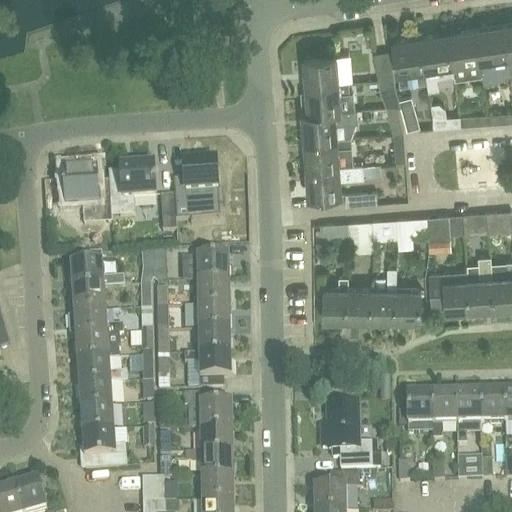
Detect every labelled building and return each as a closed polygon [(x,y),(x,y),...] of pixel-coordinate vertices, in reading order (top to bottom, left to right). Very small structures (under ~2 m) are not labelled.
[(511,23),(501,25),(506,57),(509,75),(510,75),(509,69),(511,68),(511,23)] [(506,57),(501,25),(473,29),(478,61),(481,77),(483,77),(484,85),(494,83),(490,59),(506,57)] [(478,61),(473,29),(446,33),(451,65),(478,61)] [(451,65),(446,33),(420,37),(425,69),(429,91),(438,90),(436,79),(453,76),(451,65)] [(425,69),(420,37),(391,42),(396,73),(425,69)] [(379,82),(394,78),(390,51),(374,54),(379,82)] [(349,82),(339,83),(337,58),(306,61),(308,89),(349,85),(349,82)] [(396,88),(394,78),(379,82),(380,91),(396,88)] [(308,89),(310,100),(302,101),(303,116),(311,115),(311,116),(335,114),(335,115),(358,113),(358,110),(355,110),(354,94),(349,94),(349,85),(308,89)] [(412,97),(399,101),(407,131),(420,128),(412,97)] [(394,138),(404,137),(403,133),(397,107),(386,107),(394,136),(394,138)] [(511,123),(511,112),(487,114),(488,125),(511,123)] [(311,115),(303,116),(306,145),(352,141),(351,138),(338,139),(336,125),(359,123),(358,113),(335,115),(335,114),(311,116),(311,115)] [(487,114),(460,117),(461,127),(488,125),(487,114)] [(461,127),(460,117),(433,119),(434,129),(461,127)] [(406,162),(404,137),(394,138),(396,162),(406,162)] [(352,141),(306,145),(309,171),(363,167),(363,165),(353,166),(352,141)] [(185,180),(174,181),(175,196),(174,196),(176,221),(191,220),(191,224),(192,224),(192,220),(192,218),(190,218),(189,209),(191,209),(220,207),(223,206),(222,191),(218,191),(217,178),(218,177),(217,161),(184,164),(185,180)] [(91,165),(84,166),(82,171),(64,172),(66,191),(67,208),(83,207),(84,225),(112,223),(112,217),(110,200),(110,199),(99,199),(98,183),(97,170),(94,170),(91,165)] [(121,173),(109,174),(109,182),(110,199),(110,200),(119,200),(120,216),(135,215),(134,200),(157,198),(155,166),(121,169),(121,173)] [(363,167),(309,171),(311,199),(344,196),(342,181),(364,179),(363,167)] [(233,187),(233,212),(242,212),(242,187),(233,187)] [(378,205),(377,192),(346,194),(347,207),(378,205)] [(174,196),(161,197),(163,232),(177,231),(176,221),(174,196)] [(489,232),(511,230),(511,211),(488,213),(489,232)] [(465,234),(475,233),(474,214),(464,215),(465,234)] [(440,217),(441,236),(451,235),(450,216),(440,217)] [(233,219),(234,235),(245,234),(244,218),(233,219)] [(407,219),(397,220),(399,239),(408,239),(407,219)] [(375,241),(374,221),(349,223),(351,254),(375,252),(374,241),(375,241)] [(374,221),(375,241),(385,240),(384,221),(374,221)] [(335,225),(325,226),(327,245),(337,245),(335,225)] [(155,270),(154,250),(144,251),(145,270),(155,270)] [(163,250),(154,250),(155,270),(164,269),(163,250)] [(472,311),(496,309),(493,277),(492,277),(491,256),(479,258),(480,278),(469,279),(472,311)] [(198,284),(230,283),(229,257),(197,258),(198,284)] [(511,262),(506,263),(508,276),(493,277),(496,309),(511,307),(511,262)] [(71,266),(73,292),(104,290),(104,288),(124,287),(124,277),(104,279),(103,264),(71,266)] [(388,290),(374,290),(374,322),(397,322),(398,290),(398,269),(389,268),(388,290)] [(435,309),(448,308),(448,312),(472,311),(469,279),(469,272),(432,275),(435,309)] [(340,289),(325,289),(325,321),(350,321),(350,289),(348,289),(348,278),(340,278),(340,289)] [(231,307),(230,283),(198,284),(198,308),(231,307)] [(151,306),(151,287),(141,287),(141,306),(151,306)] [(168,308),(168,289),(158,289),(158,308),(168,308)] [(374,290),(350,289),(350,321),(374,322),(374,290)] [(104,290),(73,292),(75,315),(106,313),(104,290)] [(398,290),(397,322),(422,322),(422,290),(398,290)] [(231,307),(198,308),(199,332),(231,332),(231,307)] [(152,330),(152,310),(141,311),(142,330),(152,330)] [(75,315),(75,316),(72,316),(70,318),(70,327),(73,329),(75,329),(76,339),(101,338),(108,337),(120,336),(124,336),(123,326),(107,327),(106,313),(75,315)] [(168,332),(168,313),(158,313),(158,332),(168,332)] [(199,355),(185,355),(232,355),(231,332),(199,332),(199,355)] [(152,354),(152,334),(142,334),(143,354),(152,354)] [(78,363),(109,361),(109,359),(119,359),(119,350),(121,349),(120,336),(108,337),(101,338),(76,339),(78,363)] [(169,355),(168,337),(158,337),(159,355),(169,355)] [(232,355),(185,355),(185,364),(200,364),(200,380),(200,389),(223,389),(224,380),(232,380),(232,355)] [(153,378),(153,359),(143,359),(143,378),(153,378)] [(109,361),(78,363),(79,387),(111,385),(111,384),(127,383),(127,373),(110,374),(109,361)] [(159,381),(169,381),(169,362),(159,362),(159,381)] [(154,401),(153,382),(143,382),(144,401),(154,401)] [(111,385),(79,387),(81,411),(113,409),(111,385)] [(457,425),(458,445),(468,445),(467,425),(482,425),(481,393),(481,387),(466,387),(466,393),(457,394),(458,425),(457,425)] [(506,424),(505,393),(481,393),(482,425),(506,424)] [(226,405),(225,394),(185,395),(185,408),(201,408),(201,430),(233,429),(233,405),(226,405)] [(410,434),(434,433),(433,394),(409,395),(410,434)] [(443,440),(442,426),(457,425),(458,425),(457,394),(433,394),(434,433),(434,440),(443,440)] [(360,404),(329,405),(330,427),(324,427),(324,448),(330,448),(330,450),(335,450),(335,457),(341,457),(341,469),(383,468),(382,454),(378,454),(378,442),(360,443),(360,404)] [(154,425),(154,406),(144,406),(144,426),(154,425)] [(114,434),(113,409),(81,411),(83,435),(114,434)] [(170,412),(160,412),(160,431),(170,431),(170,412)] [(201,430),(202,453),(186,454),(186,455),(234,454),(233,429),(201,430)] [(155,449),(154,431),(145,431),(145,449),(155,449)] [(115,447),(114,434),(83,435),(84,459),(100,458),(101,471),(128,469),(126,447),(115,447)] [(171,455),(171,436),(160,436),(161,455),(171,455)] [(234,454),(186,455),(186,463),(202,463),(202,478),(234,478),(234,454)] [(172,479),(171,459),(161,460),(161,479),(172,479)] [(472,479),(471,459),(461,459),(461,479),(472,479)] [(495,479),(494,459),(484,459),(485,479),(495,479)] [(448,480),(447,460),(436,461),(437,481),(448,480)] [(413,481),(412,461),(402,461),(403,482),(413,481)] [(330,474),(331,487),(314,488),(314,511),(347,511),(347,489),(360,488),(359,473),(330,474)] [(234,478),(202,478),(203,503),(235,502),(234,478)] [(15,487),(21,511),(45,511),(47,511),(38,480),(15,487)] [(166,480),(156,480),(144,480),(144,504),(167,503),(166,480)] [(21,511),(15,487),(0,491),(0,511),(21,511)] [(235,511),(235,502),(203,503),(203,511),(235,511)] [(374,502),(374,511),(394,511),(394,502),(374,502)] [(166,511),(167,503),(144,504),(144,511),(166,511)]
